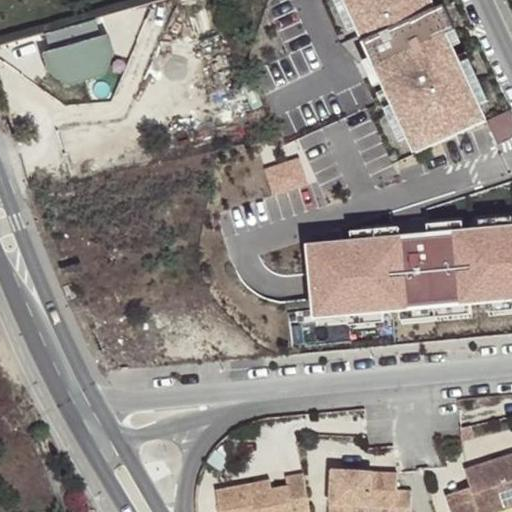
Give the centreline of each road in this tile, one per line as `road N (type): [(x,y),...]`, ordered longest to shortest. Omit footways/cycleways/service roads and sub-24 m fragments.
road 1 (residential): [(511,385),(92,425)]
road 2 (unknown): [(511,167),(250,240)]
road 3 (tertiary): [(0,214),(49,345),(92,425)]
